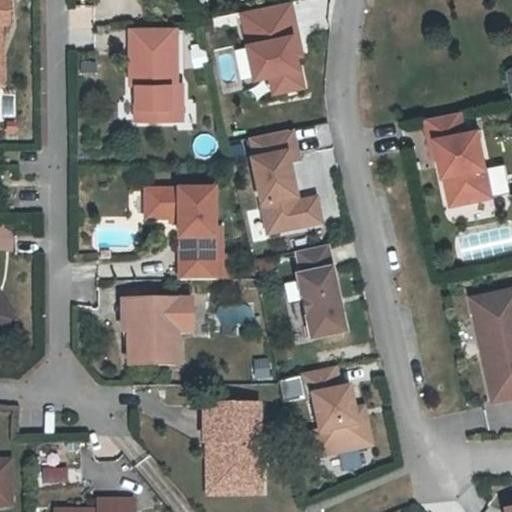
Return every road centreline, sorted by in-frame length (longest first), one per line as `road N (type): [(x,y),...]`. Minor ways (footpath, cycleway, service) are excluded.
road 1 (residential): [(350,0),(342,86),(419,464),(511,459)]
road 2 (residential): [(0,392),(47,392),(57,371),(56,183)]
road 3 (residential): [(56,183),(53,0)]
